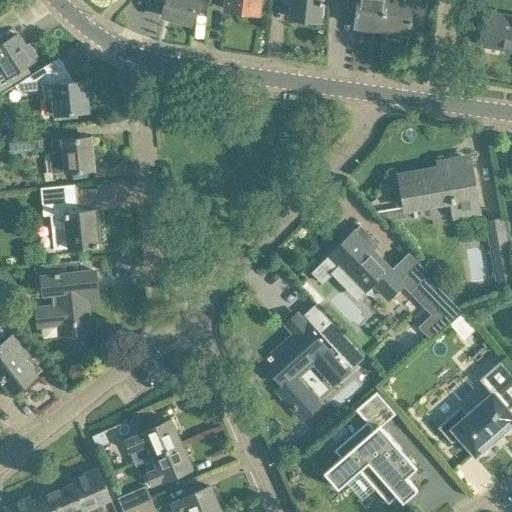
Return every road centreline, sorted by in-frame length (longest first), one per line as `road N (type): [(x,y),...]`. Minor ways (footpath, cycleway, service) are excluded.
road 1 (residential): [(191,312),(359,132),(369,95)]
road 2 (residential): [(191,312),(174,294),(140,63)]
road 3 (residential): [(0,464),(191,312)]
road 4 (residential): [(369,95),(140,63)]
road 5 (residential): [(274,511),(191,312)]
